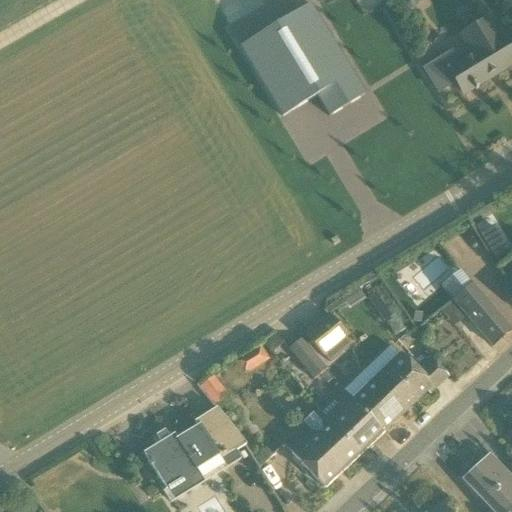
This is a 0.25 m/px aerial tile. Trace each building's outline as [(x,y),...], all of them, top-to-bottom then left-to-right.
[(316,98),(329,118),(365,96),(309,6),(239,49),(282,118),(316,98)] [(511,46),(503,32),(498,36),(488,19),(460,37),(469,51),(459,58),(455,52),(425,71),(438,93),(455,82),(464,96),(474,90),(475,92),(478,91),(476,88),(511,66),(511,46)] [(511,252),(495,224),(480,234),(497,260),(511,252)] [(511,301),(511,271),(497,285),(511,301)] [(492,348),(511,331),(472,286),(453,303),(492,348)] [(422,315),(414,314),(413,324),(421,325),(422,315)] [(351,345),(345,338),(329,317),(305,336),(322,356),(328,363),(351,345)] [(326,371),(316,359),(301,340),(288,350),(304,369),(313,381),(326,371)] [(241,371),(268,362),(264,347),(236,356),(241,371)] [(402,415),(426,392),(431,387),(401,356),(387,369),(378,359),(358,378),(377,398),(381,399),(386,403),(389,401),(402,415)] [(228,396),(225,393),(213,378),(200,388),(215,406),(228,396)] [(353,402),(382,433),(402,415),(389,401),(386,403),(381,399),(377,398),(358,378),(343,391),(353,402)] [(323,416),(324,417),(360,455),(382,433),(353,402),(343,391),(339,387),(328,398),(335,405),(323,416)] [(177,474),(184,485),(198,476),(200,479),(222,465),(220,463),(245,447),(216,409),(194,423),(196,427),(176,440),(173,436),(143,455),(148,463),(146,464),(149,468),(150,467),(161,484),(177,474)] [(319,411),(300,429),(282,445),(323,489),(360,455),(324,417),(323,416),(319,411)] [(511,511),(511,480),(489,456),(474,471),(478,476),(467,487),(490,511),(511,511)]
